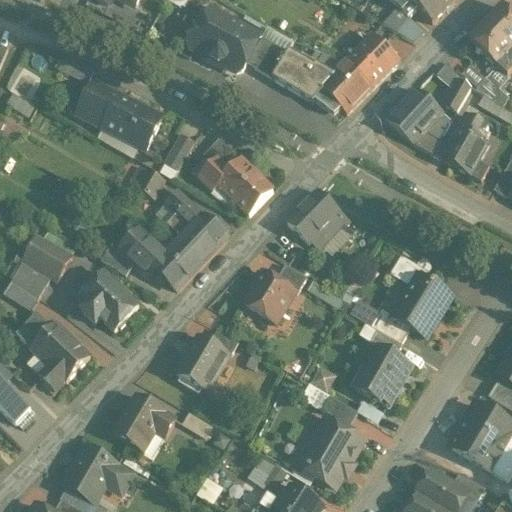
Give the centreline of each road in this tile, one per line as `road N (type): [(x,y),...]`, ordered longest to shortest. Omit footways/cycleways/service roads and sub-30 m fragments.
road 1 (residential): [(315,176),(0,493)]
road 2 (residential): [(315,176),(0,27)]
road 3 (residential): [(511,295),(504,292),(367,511)]
road 4 (residential): [(481,0),(399,70),(315,176)]
